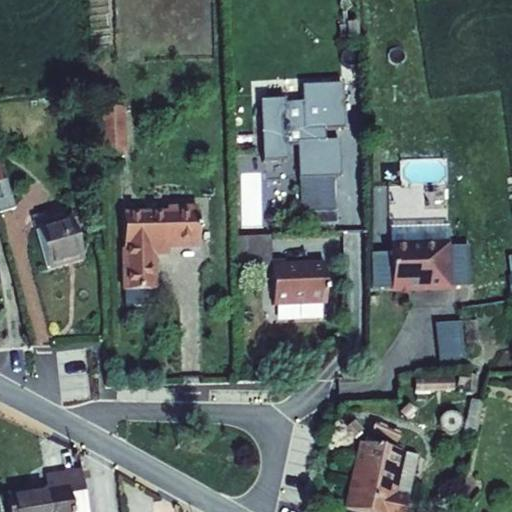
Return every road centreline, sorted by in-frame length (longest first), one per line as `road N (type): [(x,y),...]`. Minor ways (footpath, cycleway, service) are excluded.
road 1 (residential): [(259,511),(273,476),(273,447),(252,419),(43,408)]
road 2 (unknown): [(269,435),(337,365),(356,328),(357,224)]
road 3 (residential): [(203,496),(96,438)]
